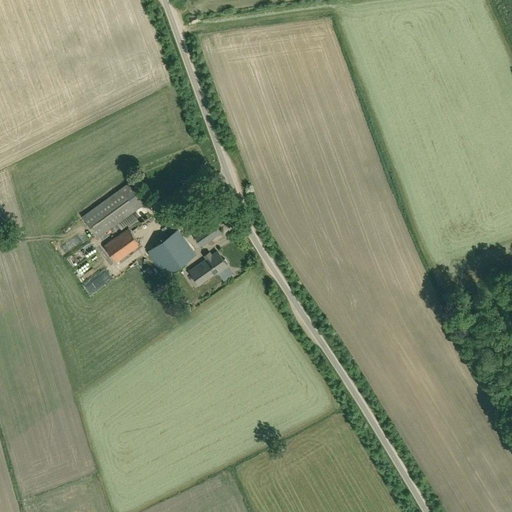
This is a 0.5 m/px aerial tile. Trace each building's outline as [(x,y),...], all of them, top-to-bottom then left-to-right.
[(144,204),(129,183),(83,217),(98,238),(144,204)] [(213,220),(192,235),(201,247),(222,233),(213,220)] [(104,246),(116,263),(141,245),(128,228),(104,246)] [(177,230),(148,250),(165,275),(195,255),(177,230)] [(208,278),(210,277),(226,265),(218,253),(208,261),(207,259),(189,272),(199,285),(202,282),(204,283),(208,280),(208,278)]
